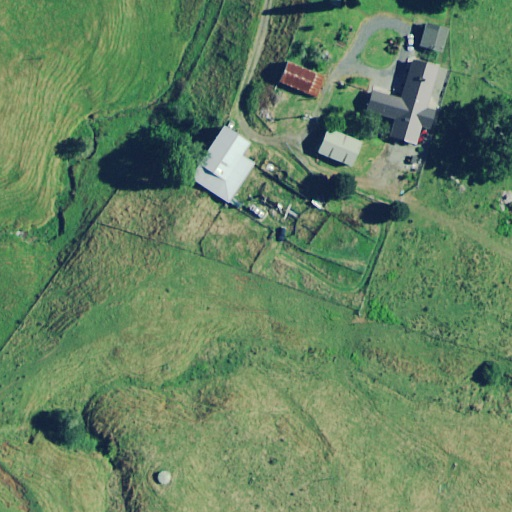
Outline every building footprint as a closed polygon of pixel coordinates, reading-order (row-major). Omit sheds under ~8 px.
[(446,30),(423,24),(417,47),(440,54),(446,30)] [(368,112),(410,122),(411,120),(430,125),(435,104),(427,102),(436,65),(407,58),(398,98),(373,92),(368,112)] [(323,79),(284,65),(278,83),(316,97),(323,79)] [(247,145),(220,128),(188,179),(227,204),(252,165),(239,157),(247,145)] [(359,144),(326,130),(316,154),(350,167),(359,144)] [(167,487),(168,472),(156,471),(155,485),(167,487)]
